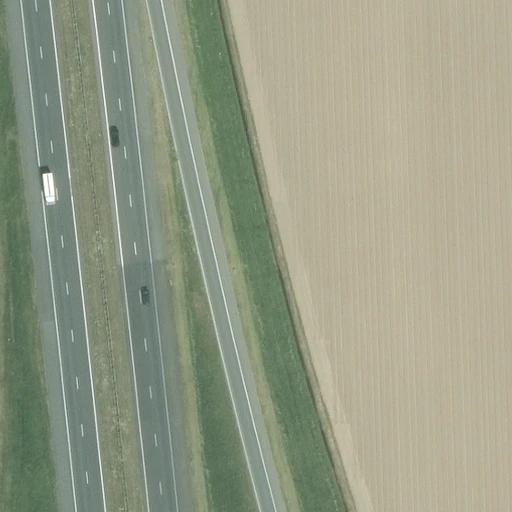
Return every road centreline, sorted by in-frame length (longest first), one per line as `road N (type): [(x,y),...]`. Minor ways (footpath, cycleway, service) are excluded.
road 1 (motorway): [(267,511),(153,0)]
road 2 (motorway): [(162,511),(105,0)]
road 3 (motorway): [(33,0),(89,511)]
